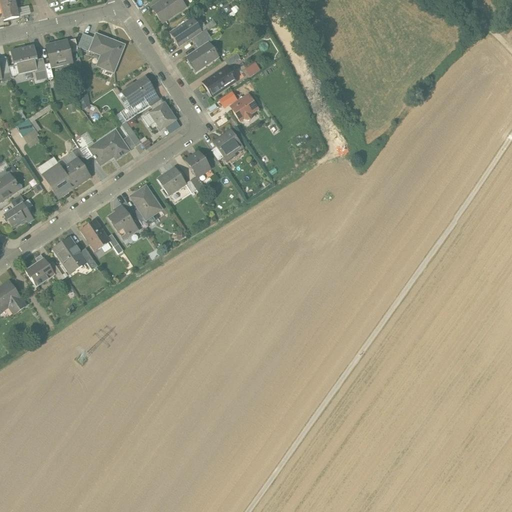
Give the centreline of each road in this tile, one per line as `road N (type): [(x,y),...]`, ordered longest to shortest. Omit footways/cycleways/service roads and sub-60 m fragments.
road 1 (track): [(251,511),(511,141)]
road 2 (track): [(0,369),(338,151)]
road 3 (residential): [(130,17),(191,113),(193,129),(5,260)]
road 4 (residential): [(264,0),(309,78),(338,151)]
